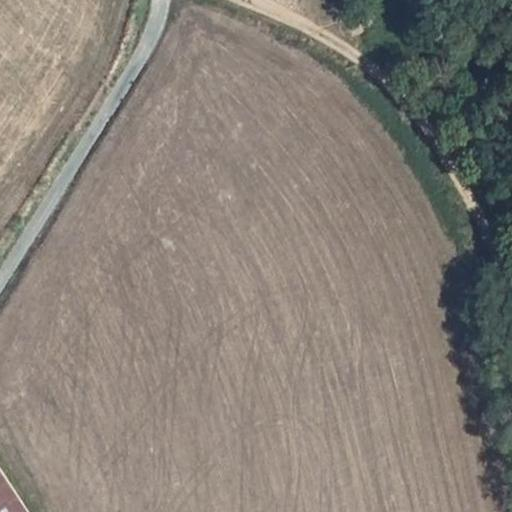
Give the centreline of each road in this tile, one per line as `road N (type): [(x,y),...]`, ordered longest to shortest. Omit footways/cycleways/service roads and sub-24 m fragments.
road 1 (track): [(243,0),(340,42),(388,78),(439,137),(511,284)]
road 2 (unclassified): [(157,0),(149,47),(0,280)]
